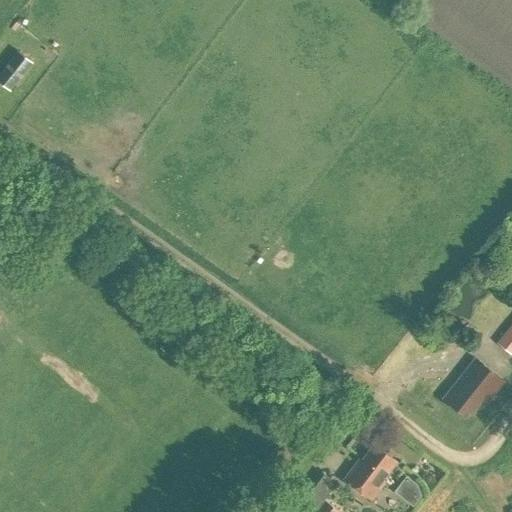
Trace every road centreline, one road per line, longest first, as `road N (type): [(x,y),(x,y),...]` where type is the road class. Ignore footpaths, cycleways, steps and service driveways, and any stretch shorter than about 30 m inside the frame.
road 1 (unclassified): [(370,398),(0,133)]
road 2 (unclassified): [(370,398),(446,453),(481,456),(511,420)]
road 3 (unclassified): [(281,511),(370,398)]
